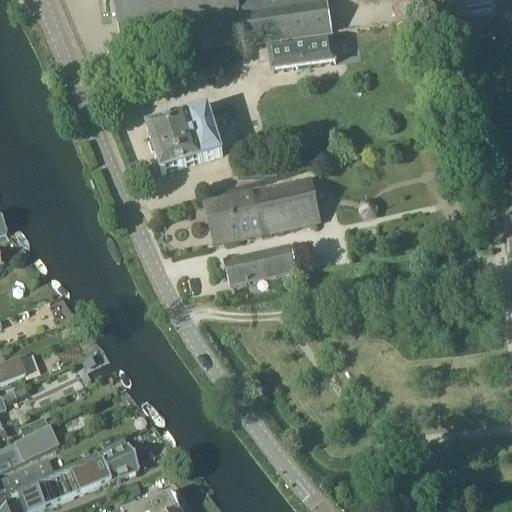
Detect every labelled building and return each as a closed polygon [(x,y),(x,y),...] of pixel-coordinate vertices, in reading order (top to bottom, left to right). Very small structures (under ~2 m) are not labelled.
[(116,0),(126,66),(331,36),(327,4),(292,9),(291,0),(116,0)] [(434,21),(430,0),(396,0),(400,26),(434,21)] [(460,0),(430,0),(434,21),(463,16),(460,0)] [(256,59),(260,84),(327,74),(321,50),(256,59)] [(209,112),(147,131),(162,177),(223,157),(209,112)] [(309,183),(207,207),(217,250),(319,226),(309,183)] [(290,249),(227,263),(233,290),(295,276),(290,249)] [(0,371),(0,390),(25,381),(18,365),(0,371)] [(0,432),(2,432),(0,426),(0,416),(7,413),(4,408),(16,402),(13,395),(0,401),(0,432)] [(20,433),(24,443),(46,432),(47,432),(43,422),(20,433)] [(10,450),(0,454),(0,464),(1,466),(4,474),(49,454),(55,450),(46,432),(24,443),(10,450)] [(0,454),(10,450),(2,432),(0,432),(0,454)] [(122,445),(97,457),(99,462),(109,486),(138,475),(127,450),(125,451),(122,445)] [(0,492),(0,495),(1,497),(53,476),(47,461),(0,482),(4,492),(0,492)] [(10,500),(15,511),(46,511),(109,486),(99,462),(10,500)] [(136,486),(128,489),(131,499),(140,496),(136,486)] [(136,510),(137,511),(175,511),(167,498),(163,500),(160,492),(146,497),(149,505),(136,510)] [(394,499),(384,498),(383,508),(393,509),(394,499)] [(0,504),(0,511),(15,511),(10,500),(1,504),(0,504)]
